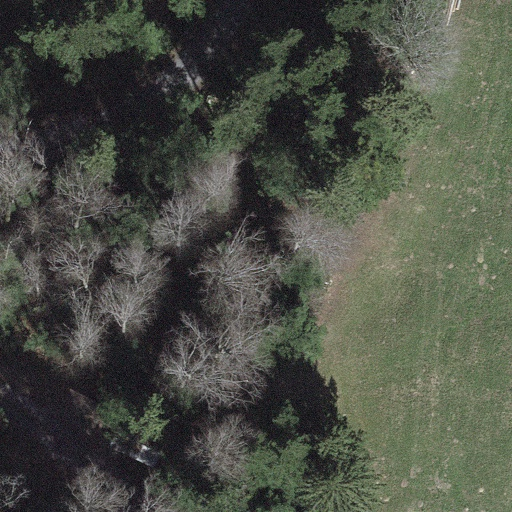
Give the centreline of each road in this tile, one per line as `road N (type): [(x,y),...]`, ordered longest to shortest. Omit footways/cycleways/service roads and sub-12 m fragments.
road 1 (residential): [(239,0),(207,54),(92,132),(0,158)]
road 2 (track): [(161,511),(42,422),(0,406)]
